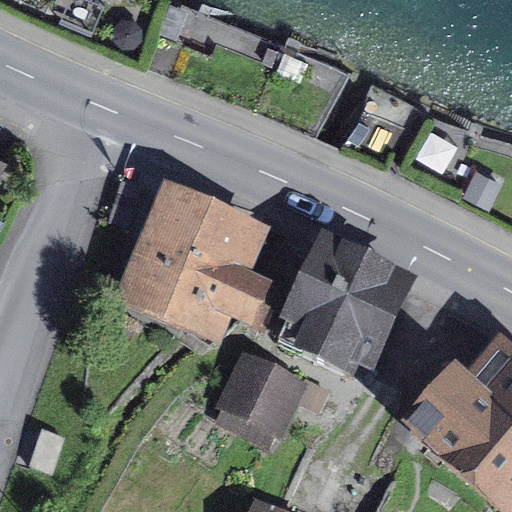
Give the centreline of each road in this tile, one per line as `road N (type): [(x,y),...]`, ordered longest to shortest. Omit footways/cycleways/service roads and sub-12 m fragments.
road 1 (secondary): [(511,292),(308,188),(100,106)]
road 2 (residential): [(0,430),(100,106)]
